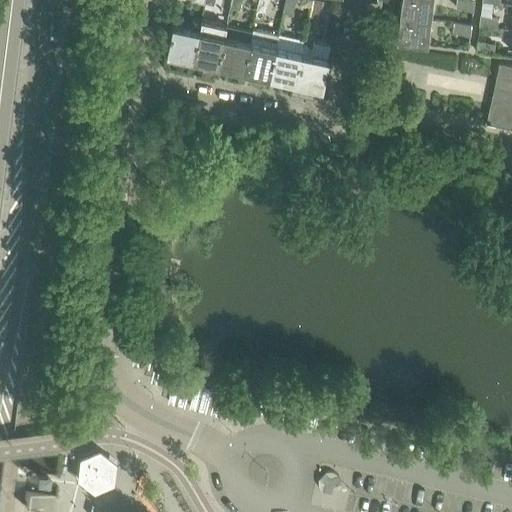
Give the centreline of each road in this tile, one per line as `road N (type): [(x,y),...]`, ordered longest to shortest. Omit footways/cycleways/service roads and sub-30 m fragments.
road 1 (unclassified): [(235,452),(141,409),(108,377),(101,337),(132,82)]
road 2 (tertiary): [(0,437),(54,0)]
road 3 (residential): [(132,82),(326,121),(343,96),(361,0)]
